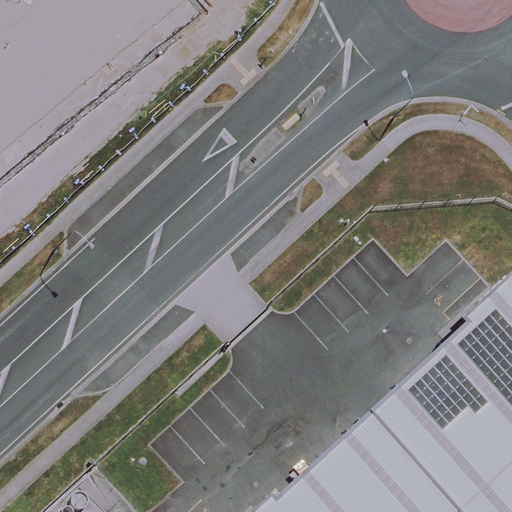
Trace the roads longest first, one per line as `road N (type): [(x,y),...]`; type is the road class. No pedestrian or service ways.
road 1 (tertiary): [(0,391),(393,32)]
road 2 (unknown): [(141,262),(248,381)]
road 3 (tertiary): [(511,50),(470,63),(441,61),(393,32)]
